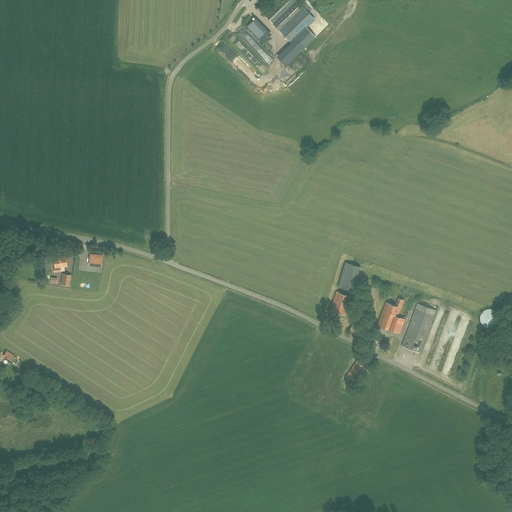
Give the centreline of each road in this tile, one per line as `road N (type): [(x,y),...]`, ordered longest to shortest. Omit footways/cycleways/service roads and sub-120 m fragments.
road 1 (unclassified): [(511,424),(327,324),(166,261)]
road 2 (unclassified): [(166,261),(169,83),(244,0)]
road 3 (unclassified): [(166,261),(0,222)]
